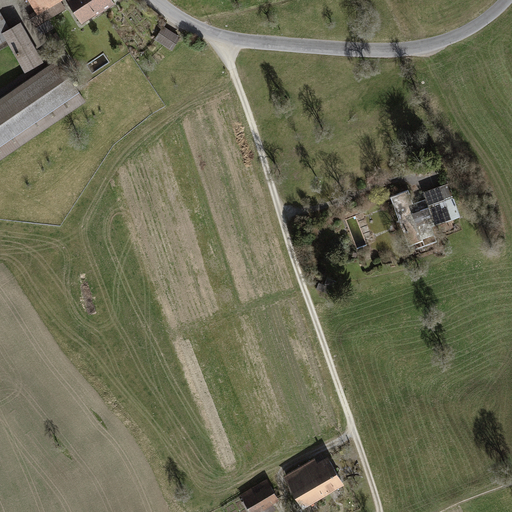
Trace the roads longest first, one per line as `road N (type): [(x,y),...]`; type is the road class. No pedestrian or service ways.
road 1 (unclassified): [(227,38),(380,511)]
road 2 (residential): [(505,0),(467,29),(411,47),(227,38)]
road 3 (unknown): [(353,431),(282,476),(283,511)]
